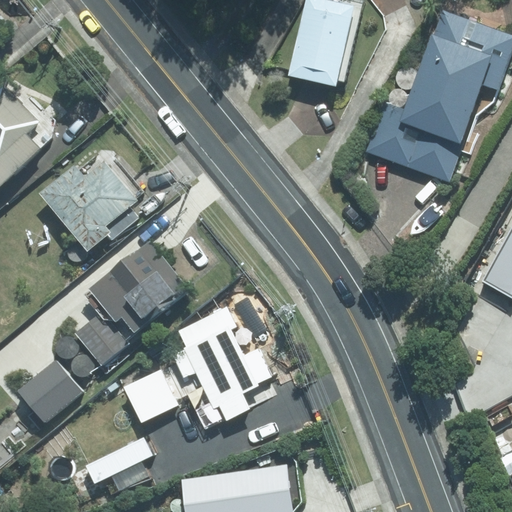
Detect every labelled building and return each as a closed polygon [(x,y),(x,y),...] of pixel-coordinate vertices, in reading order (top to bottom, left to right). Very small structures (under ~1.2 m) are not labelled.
[(304,5),(284,86),(331,98),(351,17),(304,5)] [(14,21),(0,9),(0,37),(0,38),(14,21)] [(469,48),(460,46),(467,27),(441,17),(431,45),(428,45),(404,117),(383,110),(366,160),(447,188),(479,94),(494,99),(511,46),(474,34),(469,48)] [(0,149),(6,156),(0,162),(0,177),(14,191),(55,150),(40,135),(52,122),(14,85),(0,98),(0,149)] [(86,164),(55,192),(107,250),(126,233),(128,236),(148,219),(140,210),(153,199),(116,159),(97,176),(86,164)] [(163,240),(146,254),(147,256),(108,288),(135,321),(140,317),(153,332),(204,290),(163,240)] [(233,404),(242,420),(267,408),(259,391),(274,384),(236,307),(189,331),(194,341),(182,355),(194,378),(207,371),(225,407),(233,404)] [(109,314),(87,337),(116,366),(139,343),(109,314)] [(62,361),(25,392),(54,426),(91,395),(62,361)] [(190,378),(162,394),(179,423),(206,408),(190,378)] [(310,511),(302,462),(199,478),(204,511),(310,511)] [(165,463),(151,468),(156,483),(171,478),(165,463)]
